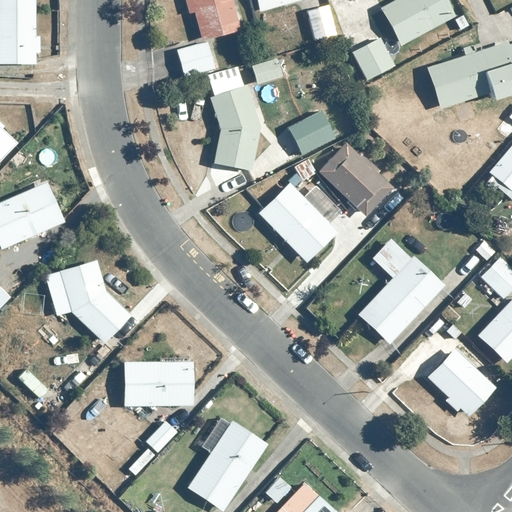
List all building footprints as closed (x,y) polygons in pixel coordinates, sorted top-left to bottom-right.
[(0,0),(0,62),(20,62),(19,0),(0,0)] [(242,0),(197,0),(202,14),(243,3),(242,0)] [(388,0),(396,18),(435,0),(388,0)] [(325,4),(305,10),(313,41),(333,36),(325,4)] [(511,19),(429,44),(440,79),(511,57),(511,19)] [(392,65),(376,37),(348,52),(363,81),(392,65)] [(254,59),(209,57),(206,136),(251,138),(254,59)] [(330,140),(317,112),(285,127),(298,155),(330,140)] [(295,154),(260,185),(302,231),(337,199),(295,154)] [(0,232),(49,210),(29,169),(0,183),(0,232)] [(393,321),(444,259),(413,233),(361,295),(393,321)] [(40,264),(87,338),(117,318),(71,245),(40,264)] [(511,276),(479,303),(505,334),(511,328),(511,276)] [(460,316),(431,348),(473,386),(502,354),(460,316)] [(105,404),(175,400),(172,356),(102,361),(105,404)] [(172,483),(208,505),(250,439),(214,417),(172,483)] [(176,431),(164,419),(130,454),(142,466),(176,431)] [(319,511),(301,495),(284,511),(319,511)]
